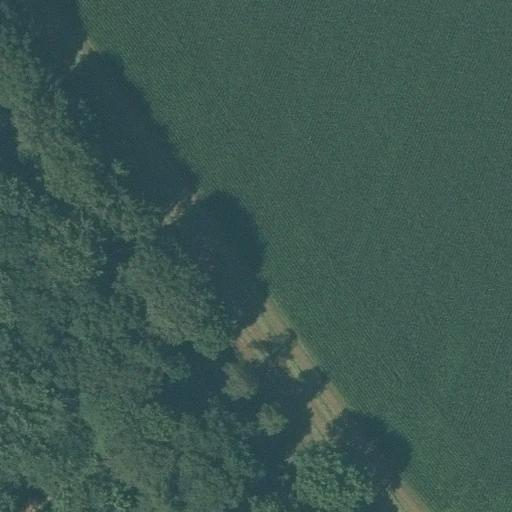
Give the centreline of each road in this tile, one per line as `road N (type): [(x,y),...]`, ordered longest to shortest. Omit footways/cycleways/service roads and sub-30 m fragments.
road 1 (unclassified): [(0,136),(296,511)]
road 2 (track): [(0,283),(182,511)]
